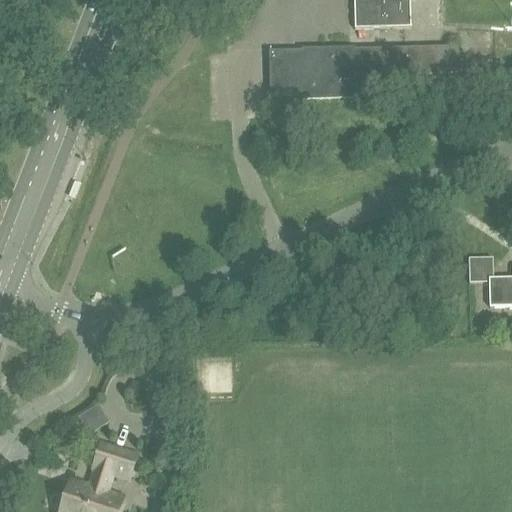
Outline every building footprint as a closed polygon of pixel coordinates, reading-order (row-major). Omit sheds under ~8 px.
[(410,0),(354,0),(355,32),(411,31),(410,0)] [(439,95),(439,92),(443,91),(443,98),(451,98),(451,91),(461,91),(460,49),(269,54),(270,99),(303,98),(303,101),(358,100),(358,97),(439,95)] [(469,261),(470,285),(489,285),(489,282),(493,282),(493,261),(469,261)] [(511,281),(493,282),(489,282),(489,285),(490,310),(511,309),(511,281)] [(94,471),(96,471),(90,490),(71,484),(61,511),(119,511),(123,501),(106,495),(112,476),(129,482),(136,459),(101,448),(94,471)] [(157,511),(176,511),(178,507),(161,501),(157,511)]
